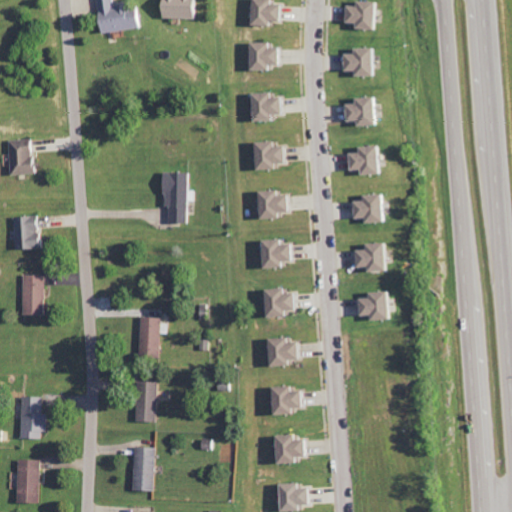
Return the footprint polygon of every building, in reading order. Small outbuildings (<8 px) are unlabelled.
[(101,0),(107,33),(149,27),(146,7),(136,8),(135,0),(119,3),(118,0),(101,0)] [(203,17),(202,0),(167,0),(168,18),(203,17)] [(291,3),(282,3),(281,0),(259,0),(258,24),(280,25),(280,20),(291,20),(291,3)] [(354,22),(366,22),(366,28),(386,28),(387,1),(369,0),(366,0),(367,5),(355,4),(354,22)] [(289,63),(289,47),(280,47),(280,41),(261,41),(261,69),(279,69),(279,63),(289,63)] [(384,47),(364,47),(364,53),(354,53),(355,70),(365,70),(365,75),(385,75),(384,47)] [(282,120),(282,114),(292,113),(291,97),(281,97),(281,92),(262,92),(263,120),(282,120)] [(367,125),(387,124),(386,96),(365,97),(365,103),(356,103),(357,121),(367,120),(367,125)] [(16,175),(43,173),(42,157),(39,157),(38,138),(14,139),(16,175)] [(285,168),(285,162),(295,162),(294,145),(283,145),(283,140),(265,141),(266,169),(285,168)] [(360,170),(370,169),(371,174),(390,173),(389,145),(369,146),(369,152),(359,152),(360,170)] [(192,223),(191,172),(169,172),(170,223),(192,223)] [(264,218),(289,217),(289,212),(299,211),(298,194),(288,195),(287,190),(263,191),(264,218)] [(374,222),(394,221),(393,193),(372,194),(372,200),(363,200),(364,218),(374,217),(374,222)] [(20,249),(47,248),(46,216),(19,217),(20,249)] [(273,267),(292,267),(292,260),(302,260),(302,244),(291,244),(291,239),(272,239),(273,267)] [(396,242),(375,242),(376,249),(366,249),(366,266),(377,266),(377,271),(396,271),(396,242)] [(28,315),(50,315),(50,274),(27,275),(28,315)] [(296,316),(295,310),(305,309),(305,292),(294,293),(294,288),(275,288),(276,317),(296,316)] [(399,291),(378,291),(379,297),(366,298),(366,315),(380,314),(380,320),(400,319),(399,291)] [(145,358),(164,359),(165,317),(146,317),(145,358)] [(308,341),(298,342),(297,337),(274,338),(275,366),(299,365),(299,359),(309,358),(308,341)] [(144,421),(162,422),(163,382),(145,381),(144,421)] [(303,413),(303,407),(313,407),(312,390),(302,390),(301,385),(284,386),(285,414),(303,413)] [(46,413),(47,397),(27,397),(26,438),(50,439),(50,413),(46,413)] [(306,462),(306,456),(316,456),(315,439),(305,440),(305,434),(286,435),(287,463),(306,462)] [(159,491),(160,447),(140,446),(138,490),(159,491)] [(44,503),(45,460),(23,459),(22,502),(44,503)] [(309,510),(308,504),(318,504),(318,487),(307,488),(307,482),(288,483),(289,511),(309,510)]
